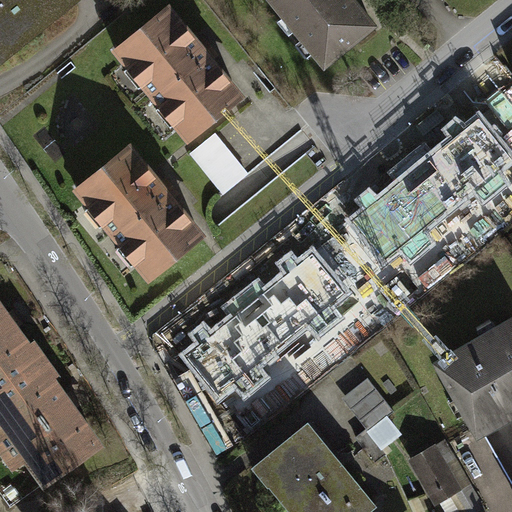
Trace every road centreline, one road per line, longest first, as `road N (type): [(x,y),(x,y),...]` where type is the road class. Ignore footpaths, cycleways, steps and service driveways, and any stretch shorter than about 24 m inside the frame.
road 1 (residential): [(201,511),(0,186)]
road 2 (residential): [(511,2),(352,129)]
